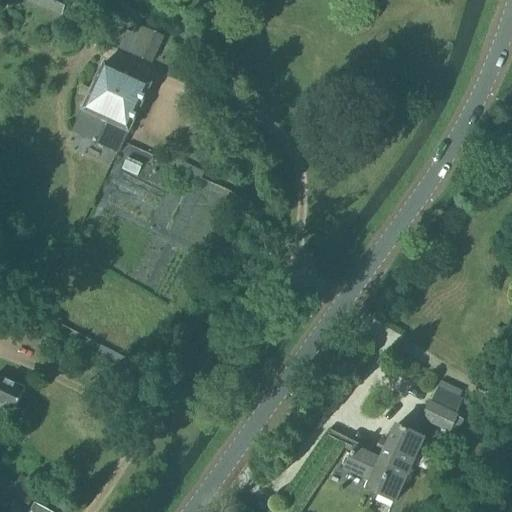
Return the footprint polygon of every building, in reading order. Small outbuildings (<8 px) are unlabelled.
[(67,0),(25,0),(62,15),(67,0)] [(164,37),(137,25),(133,34),(127,31),(119,49),(152,64),(164,37)] [(119,153),(151,85),(105,64),(73,132),(119,153)] [(0,407),(14,414),(25,389),(0,376),(0,407)] [(465,418),(430,403),(422,419),(423,420),(431,424),(458,436),(465,418)] [(424,439),(431,424),(423,420),(416,436),(396,427),(389,443),(385,441),(381,452),(384,454),(381,460),(355,448),(345,470),(383,488),(380,496),(399,503),(428,441),(424,439)] [(12,497),(0,489),(0,508),(5,511),(12,497)]
